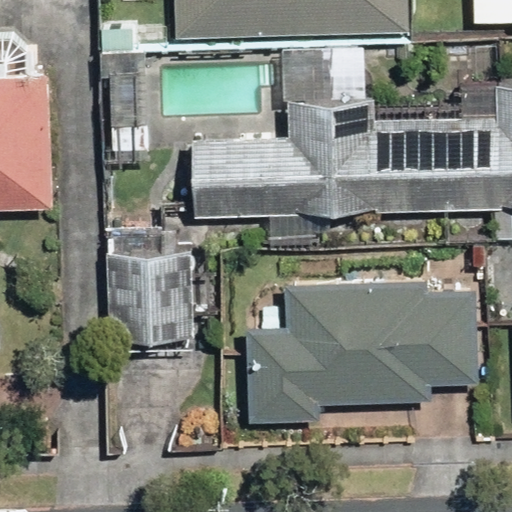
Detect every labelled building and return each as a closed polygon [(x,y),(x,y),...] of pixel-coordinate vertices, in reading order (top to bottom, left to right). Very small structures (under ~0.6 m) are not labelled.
[(176,0),(177,31),(411,29),(410,0),(176,0)] [(511,0),(470,0),(471,2),(477,2),(477,15),(511,14),(511,0)] [(0,201),(49,202),(51,70),(0,69),(0,201)] [(199,203),(271,201),(272,239),(321,238),(320,200),(511,196),(511,78),(502,79),(502,99),(502,117),(342,121),(342,102),(197,105),(199,203)] [(194,335),(196,239),(113,236),(110,332),(194,335)] [(454,282),(454,276),(289,279),(290,320),(251,321),(253,420),(327,418),(327,399),(437,397),(437,382),(476,381),(475,367),(485,367),(483,282),(454,282)]
